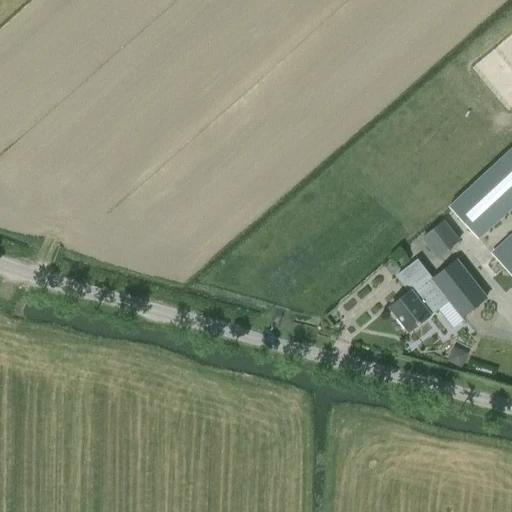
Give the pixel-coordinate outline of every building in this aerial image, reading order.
[(511,208),(511,148),(449,207),(479,239),(511,208)] [(443,221),(421,240),(437,258),(458,240),(443,221)] [(511,235),(493,253),(511,273),(511,235)] [(404,264),(408,260),(404,255),(399,259),(404,264)] [(432,279),(449,300),(451,301),(463,316),(488,296),(457,259),(432,279)] [(411,293),(392,309),(412,332),(439,309),(449,300),(432,279),(417,262),(398,278),(411,293)] [(449,300),(439,309),(454,327),(463,319),(462,317),(463,316),(451,301),(449,300)] [(468,353),(457,348),(453,350),(448,360),(462,366),(468,353)]
